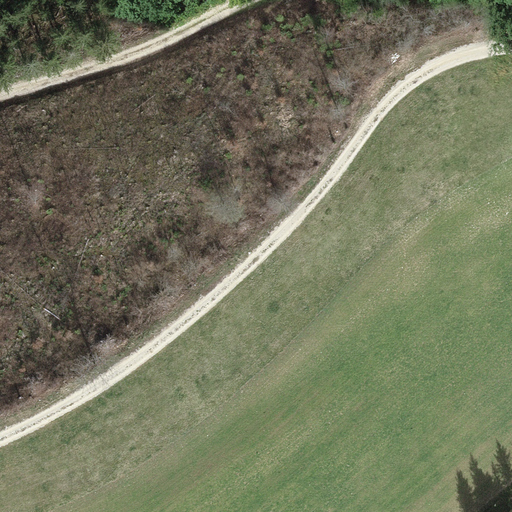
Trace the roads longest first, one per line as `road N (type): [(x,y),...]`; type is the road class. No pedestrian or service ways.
road 1 (track): [(511,43),(462,44),(411,64),(379,93),(303,204),(233,278),(112,377),(0,441)]
road 2 (track): [(0,86),(111,57),(257,0)]
